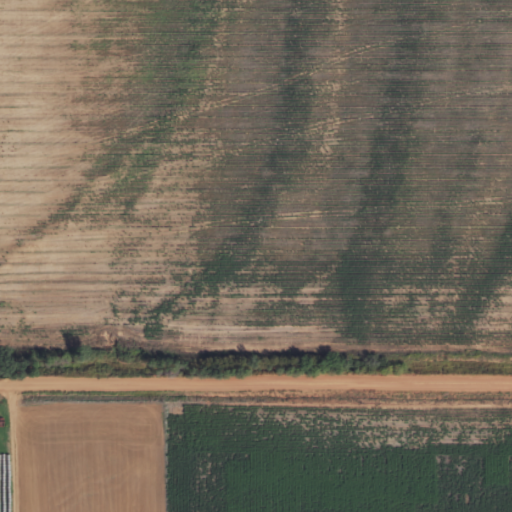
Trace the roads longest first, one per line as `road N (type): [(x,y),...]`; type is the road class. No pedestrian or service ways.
road 1 (residential): [(511,384),(0,383)]
road 2 (residential): [(23,511),(10,383)]
